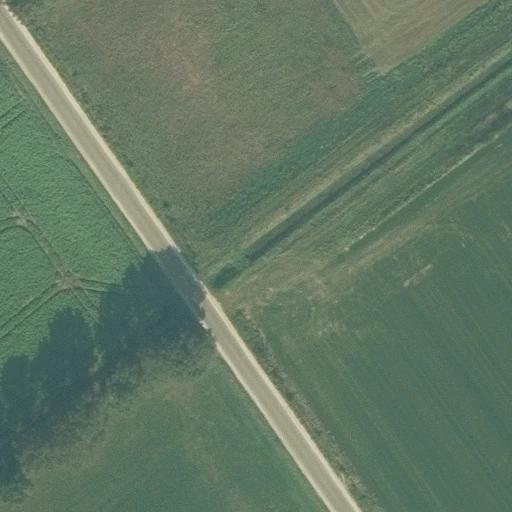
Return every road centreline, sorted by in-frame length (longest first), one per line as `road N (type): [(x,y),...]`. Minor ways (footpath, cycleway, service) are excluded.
road 1 (unclassified): [(344,511),(0,12)]
road 2 (track): [(0,468),(201,306)]
